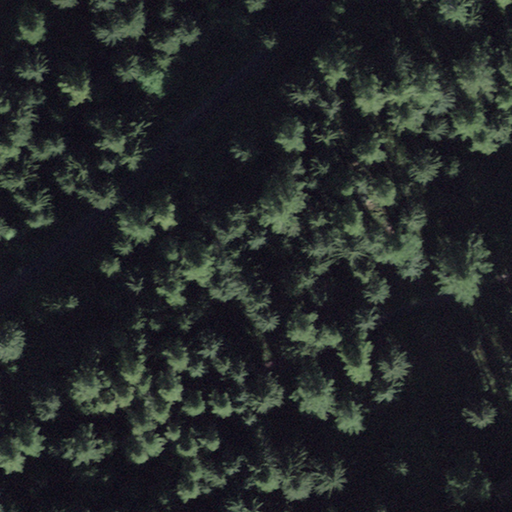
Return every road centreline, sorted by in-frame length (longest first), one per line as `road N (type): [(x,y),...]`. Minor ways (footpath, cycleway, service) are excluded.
road 1 (track): [(0,500),(110,421),(511,287)]
road 2 (unclassified): [(0,303),(45,252),(196,126),(318,0)]
